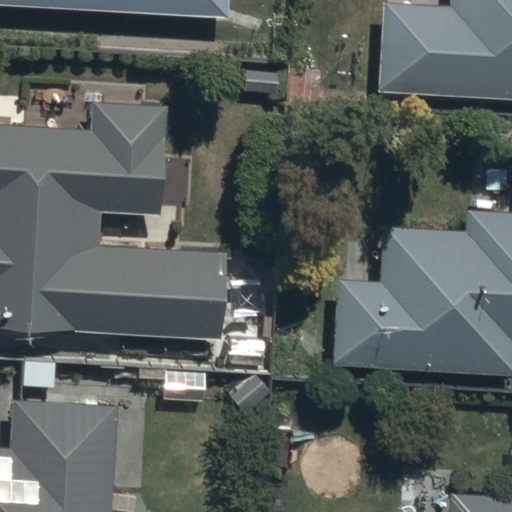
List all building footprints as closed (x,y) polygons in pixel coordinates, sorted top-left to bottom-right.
[(0,0),(0,7),(224,20),(225,0),(0,0)] [(511,0),(449,0),(450,4),(380,0),(376,91),(511,97),(511,0)] [(158,213),(160,105),(87,104),(87,127),(0,125),(0,334),(217,338),(219,248),(95,246),(96,212),(158,213)] [(376,280),(335,278),(329,364),(511,377),(511,212),(464,209),(462,229),(380,223),(376,280)] [(109,511),(115,407),(8,401),(5,447),(0,446),(0,511),(109,511)] [(447,511),(511,511),(511,492),(449,490),(447,511)]
